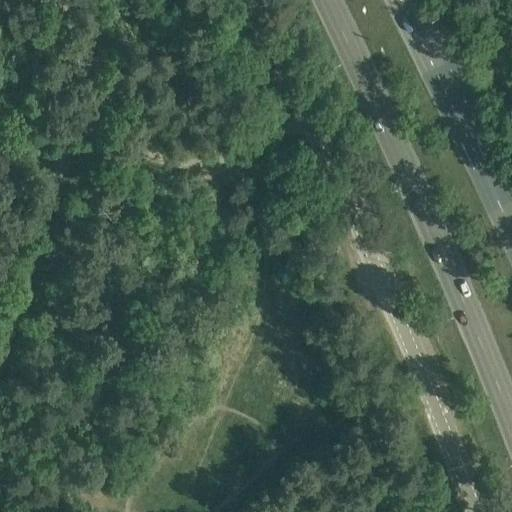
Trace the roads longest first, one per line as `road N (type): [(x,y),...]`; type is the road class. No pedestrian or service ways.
road 1 (secondary): [(322,0),(511,436)]
road 2 (unclassified): [(342,206),(478,511)]
road 3 (secondary): [(511,243),(390,0)]
